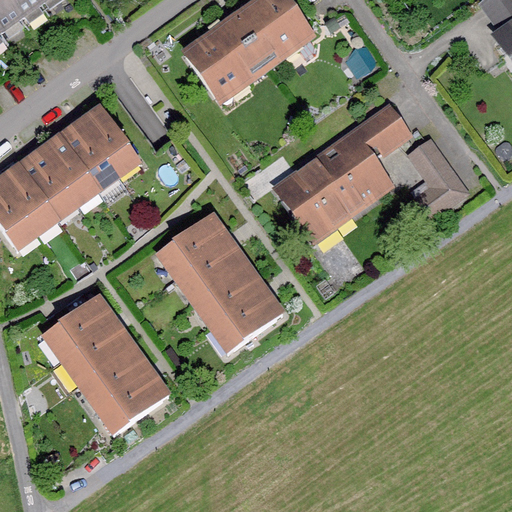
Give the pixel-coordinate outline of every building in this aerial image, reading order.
[(0,0),(0,32),(2,35),(22,21),(7,0),(0,0)] [(7,0),(22,21),(42,6),(37,0),(7,0)] [(307,34),(283,0),(268,0),(237,22),(238,24),(228,31),(227,29),(186,58),(215,99),(243,80),(247,86),(284,59),(280,53),(293,44),(305,61),(314,55),(314,49),(304,36),(307,34)] [(492,20),(511,6),(511,0),(492,0),(482,7),(492,20)] [(511,6),(492,20),(504,37),(511,30),(511,6)] [(508,55),(511,53),(511,30),(504,37),(497,41),(508,55)] [(101,112),(81,126),(120,181),(140,166),(101,112)] [(327,159),(280,193),(309,233),(328,219),(334,227),(388,189),(370,165),(407,139),(390,114),(366,132),(371,140),(332,167),(327,159)] [(81,126),(60,141),(99,196),(120,181),(81,126)] [(60,141),(40,156),(79,210),(99,196),(60,141)] [(428,146),(413,157),(431,181),(413,194),(430,219),(463,195),(428,146)] [(40,156),(19,170),(58,225),(79,210),(40,156)] [(19,170),(0,183),(0,186),(38,239),(58,225),(19,170)] [(0,186),(0,229),(17,254),(38,239),(0,186)] [(158,258),(176,283),(230,244),(213,220),(158,258)] [(176,283),(193,307),(248,269),(230,244),(176,283)] [(193,307),(211,332),(265,293),(248,269),(193,307)] [(211,332),(229,356),(283,317),(265,293),(211,332)] [(44,340),(62,364),(116,325),(99,301),(44,340)] [(62,364),(79,389),(134,350),(116,325),(62,364)] [(79,389),(97,413),(152,374),(134,350),(79,389)] [(97,413),(114,438),(169,399),(152,374),(97,413)]
